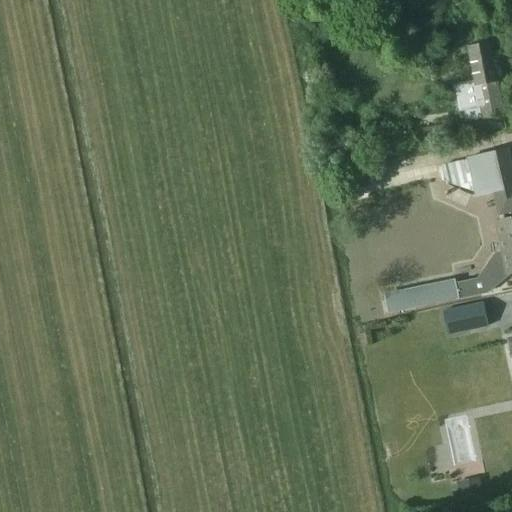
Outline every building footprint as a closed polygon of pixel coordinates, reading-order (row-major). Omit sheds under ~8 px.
[(484,119),(503,115),(497,83),(498,83),(493,56),(511,52),(511,36),(510,29),(488,33),(490,44),(469,48),(476,81),(453,86),(458,114),(465,113),(466,123),(484,119)] [(455,142),(452,125),(418,131),(420,148),(455,142)] [(511,212),(511,164),(508,150),(442,167),(444,179),(450,185),(474,192),(476,198),(494,194),(499,215),(511,212)] [(511,221),(497,225),(502,251),(497,253),(480,277),(456,282),(455,279),(389,293),(393,312),(459,298),(459,299),(487,293),(510,273),(511,272),(511,221)] [(444,312),(449,333),(469,329),(464,307),(444,312)] [(480,479),(457,483),(459,491),(452,493),(456,511),(469,511),(492,507),(488,485),(481,487),(480,479)]
